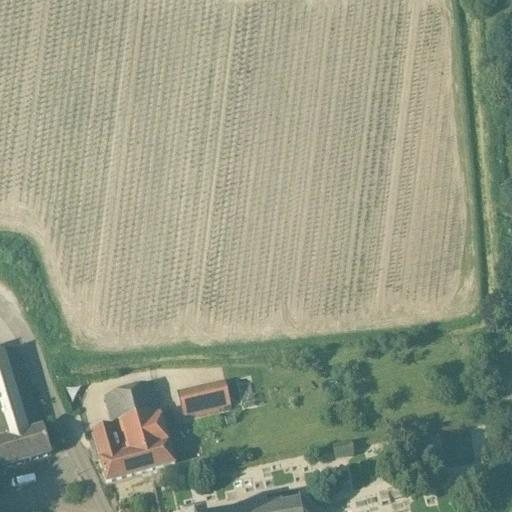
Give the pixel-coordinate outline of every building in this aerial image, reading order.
[(19,353),(0,358),(0,464),(2,472),(50,458),(19,353)] [(222,381),(174,393),(181,421),(229,408),(222,381)] [(114,430),(128,479),(174,466),(152,386),(104,399),(113,430),(114,430)] [(114,430),(113,430),(93,435),(105,485),(128,479),(114,430)] [(195,473),(193,463),(175,467),(178,478),(195,473)] [(310,511),(300,504),(298,493),(278,497),(266,498),(267,508),(241,511),(310,511)]
